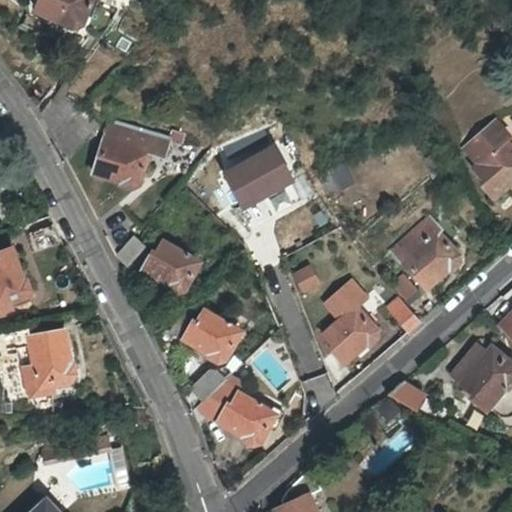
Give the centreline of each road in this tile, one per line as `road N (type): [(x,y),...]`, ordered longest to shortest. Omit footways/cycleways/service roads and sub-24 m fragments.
road 1 (residential): [(205,511),(174,412),(50,168),(0,88)]
road 2 (residential): [(235,511),(511,260)]
